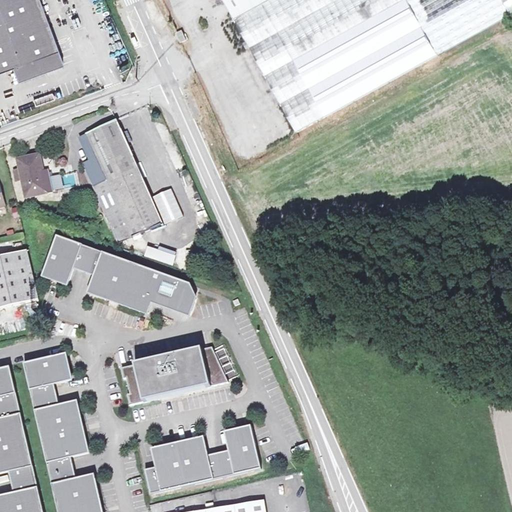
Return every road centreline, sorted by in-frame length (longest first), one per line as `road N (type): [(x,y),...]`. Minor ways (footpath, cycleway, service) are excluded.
road 1 (secondary): [(165,76),(355,511)]
road 2 (unclassified): [(0,137),(165,76)]
